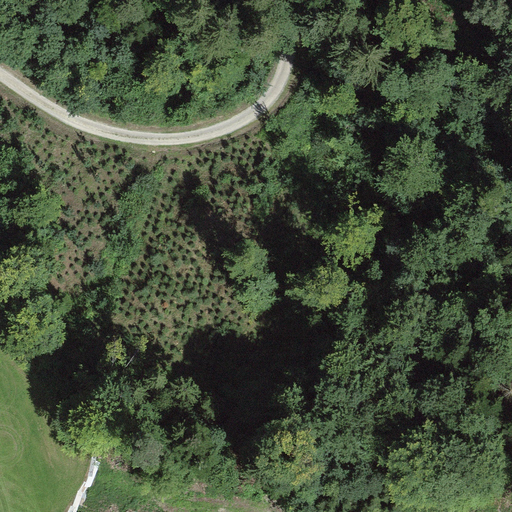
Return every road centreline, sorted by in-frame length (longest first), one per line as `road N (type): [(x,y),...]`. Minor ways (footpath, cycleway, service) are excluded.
road 1 (track): [(284,0),(294,39),(283,84),(240,122),(161,142),(63,115),(0,74)]
road 2 (track): [(342,0),(511,138)]
